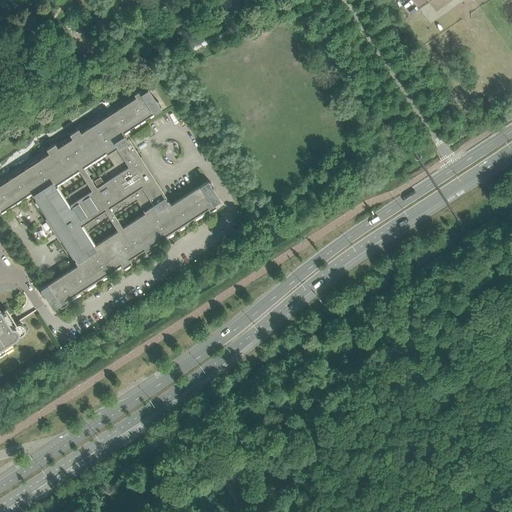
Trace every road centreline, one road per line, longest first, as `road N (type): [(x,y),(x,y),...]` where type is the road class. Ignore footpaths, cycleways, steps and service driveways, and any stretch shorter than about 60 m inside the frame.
road 1 (primary): [(0,511),(210,375),(335,271),(511,152)]
road 2 (primary): [(511,130),(356,230),(200,355),(0,484)]
road 3 (unknown): [(255,511),(314,461),(435,458),(511,431)]
